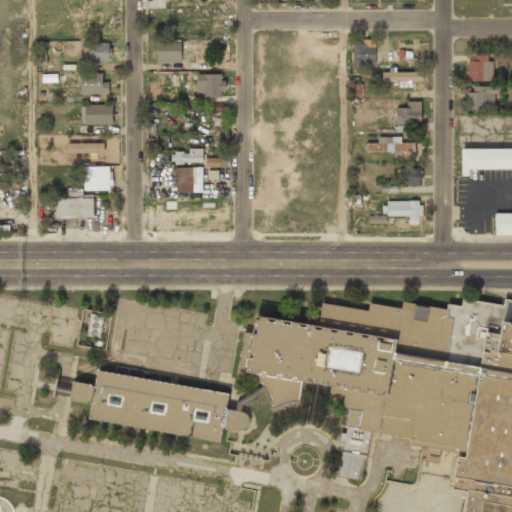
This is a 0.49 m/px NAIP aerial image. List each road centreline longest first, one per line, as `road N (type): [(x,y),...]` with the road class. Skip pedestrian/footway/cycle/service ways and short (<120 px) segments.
road 1 (trunk): [(0,265),(440,265)]
road 2 (residential): [(511,28),(244,22)]
road 3 (residential): [(440,265),(443,0)]
road 4 (residential): [(243,264),(244,0)]
road 5 (residential): [(134,264),(134,0)]
